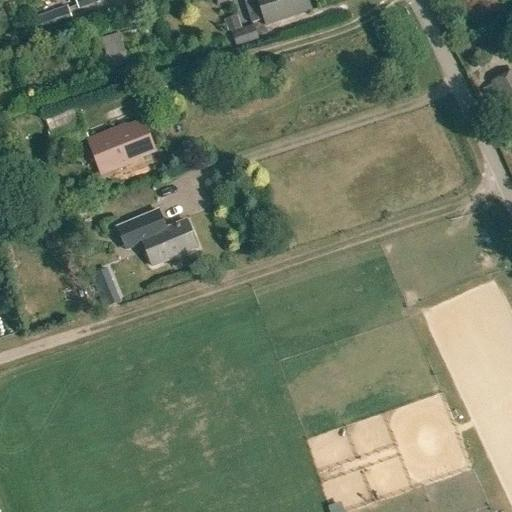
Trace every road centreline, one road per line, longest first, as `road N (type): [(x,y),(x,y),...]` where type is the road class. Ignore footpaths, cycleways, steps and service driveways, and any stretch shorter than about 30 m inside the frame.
road 1 (track): [(501,185),(0,364)]
road 2 (unclassified): [(511,207),(411,0)]
